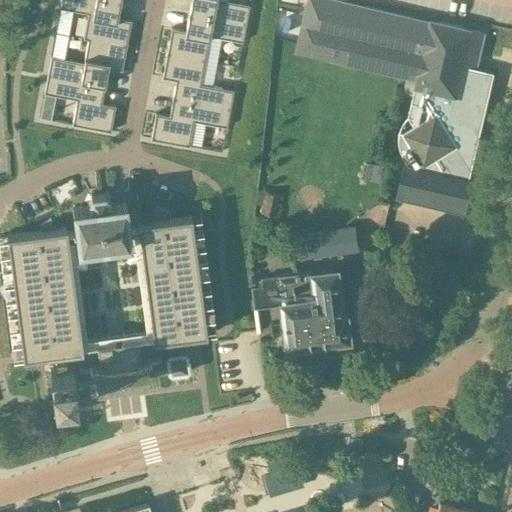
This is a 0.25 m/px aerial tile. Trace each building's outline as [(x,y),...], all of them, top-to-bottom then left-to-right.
[(116,17),(118,0),(61,0),(60,7),(91,13),(87,37),(125,44),(129,21),(130,19),(128,19),(116,17)] [(226,0),(192,0),(190,12),(245,23),(249,4),(226,0)] [(306,0),(296,50),(416,79),(408,113),(415,125),(407,131),(400,129),(400,140),(401,146),(405,154),(413,163),(420,167),(429,168),(440,167),(447,164),(460,184),(465,185),(469,181),(495,71),(477,66),(485,32),(348,0),(306,0)] [(242,41),(245,23),(190,12),(186,30),(174,28),(172,27),(172,29),(168,52),(206,59),(211,35),(242,41)] [(121,67),(125,44),(87,37),(82,61),(51,55),(47,74),(103,84),(106,66),(119,69),(121,69),(121,67)] [(174,97),(230,108),(233,89),(202,83),(206,59),(168,52),(164,75),(163,75),(163,77),(165,78),(165,77),(177,79),(174,97)] [(103,84),(47,74),(44,92),(76,98),(71,123),(107,130),(109,131),(110,129),(109,129),(113,106),(114,107),(114,104),(112,104),(100,102),(103,84)] [(226,126),(230,108),(174,97),(171,115),(159,113),(157,112),(156,114),(157,114),(152,137),(152,139),(154,139),(190,145),(195,120),(226,126)] [(365,178),(381,181),(384,165),(368,163),(368,162),(365,178)] [(260,211),(276,215),(280,194),(265,190),(260,211)] [(82,206),(72,207),(74,217),(75,217),(77,232),(75,233),(77,249),(131,242),(129,226),(128,226),(125,204),(126,204),(125,200),(115,201),(115,202),(111,203),(110,200),(110,199),(105,193),(104,192),(101,192),(93,193),(91,194),(87,203),(87,206),(82,206)] [(157,219),(171,217),(170,210),(155,204),(157,219)] [(141,221),(137,221),(152,335),(153,340),(156,339),(157,339),(202,333),(206,333),(206,332),(191,214),(187,215),(181,216),(171,217),(157,219),(141,221)] [(41,230),(52,228),(50,216),(40,222),(41,230)] [(291,233),(295,258),(359,250),(356,224),(291,233)] [(10,233),(6,234),(22,356),(22,357),(26,356),(53,352),(81,348),(65,226),(62,226),(62,227),(52,228),(41,230),(31,231),(10,234),(10,233)] [(286,343),(315,339),(318,343),(329,342),(331,337),(345,336),(342,316),(340,316),(334,269),(314,272),(313,269),(278,274),(278,276),(251,280),(254,306),(281,303),(286,343)] [(65,359),(55,361),(56,366),(49,367),(53,391),(76,388),(76,383),(95,380),(96,383),(103,382),(141,377),(148,376),(147,373),(167,371),(172,374),(186,372),(189,368),(187,353),(182,351),(167,353),(165,357),(161,357),(160,356),(146,358),(146,357),(139,357),(139,355),(136,339),(137,339),(136,335),(132,336),(100,341),(100,340),(95,341),(96,345),(99,361),(98,361),(98,363),(99,363),(98,363),(98,364),(97,364),(92,364),(93,366),(79,368),(79,369),(74,369),(73,364),(66,365),(65,359)] [(262,472),(266,492),(299,485),(295,465),(262,472)] [(474,511),(475,510),(440,500),(438,508),(433,506),(431,511),(474,511)] [(150,511),(148,503),(118,511),(150,511)]
